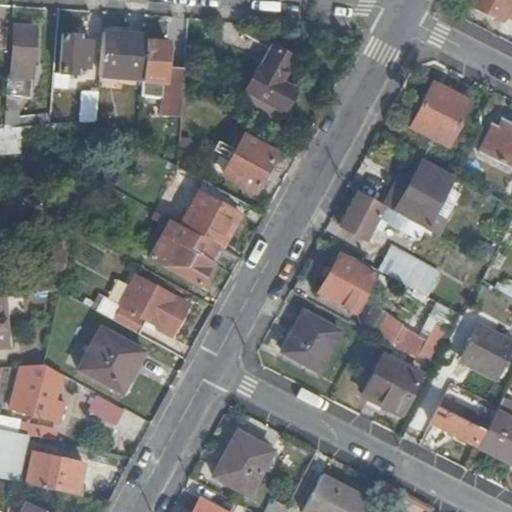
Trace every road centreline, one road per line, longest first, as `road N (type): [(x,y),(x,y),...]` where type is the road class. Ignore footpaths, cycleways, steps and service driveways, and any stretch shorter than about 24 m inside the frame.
road 1 (residential): [(210,368),(403,16)]
road 2 (residential): [(492,511),(210,368)]
road 3 (residential): [(132,511),(210,368)]
road 4 (residential): [(403,16),(272,0)]
road 5 (residential): [(511,73),(403,16)]
